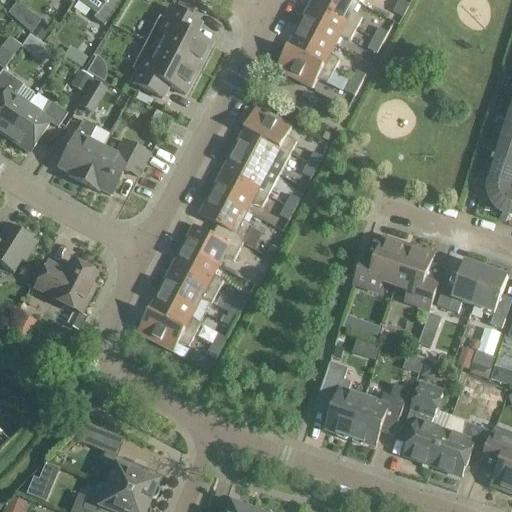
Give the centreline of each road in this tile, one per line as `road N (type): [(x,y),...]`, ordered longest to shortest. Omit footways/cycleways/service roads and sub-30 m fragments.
road 1 (residential): [(143,253),(266,27)]
road 2 (residential): [(217,432),(122,388),(106,367),(105,313),(143,253)]
road 3 (residential): [(442,511),(217,432)]
road 4 (residential): [(143,253),(0,176)]
road 5 (residential): [(511,248),(387,207)]
